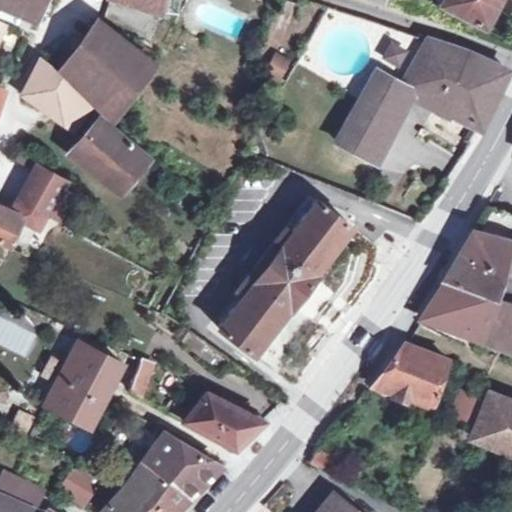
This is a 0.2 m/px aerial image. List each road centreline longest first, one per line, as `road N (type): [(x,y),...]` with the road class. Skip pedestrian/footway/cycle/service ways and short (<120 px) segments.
road 1 (primary): [(231,511),(319,408),(511,129)]
road 2 (residential): [(341,0),(511,60)]
